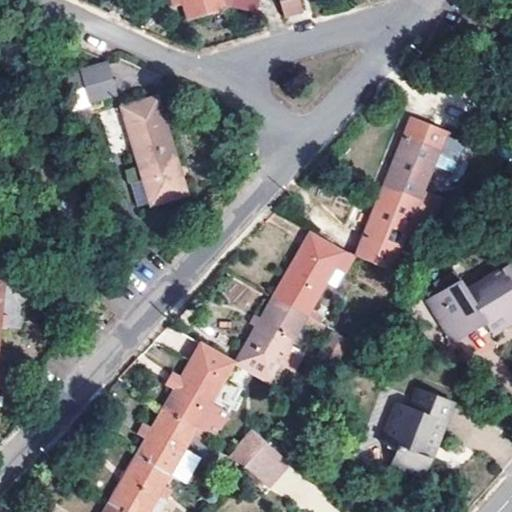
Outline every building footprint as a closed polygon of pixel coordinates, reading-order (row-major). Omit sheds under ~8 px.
[(168,0),(171,7),(182,4),(187,21),(231,9),(255,13),(257,0),(168,0)] [(296,0),(274,0),(279,18),(300,12),(296,0)] [(68,94),(84,89),(90,108),(115,100),(104,66),(64,79),(68,94)] [(137,159),(172,148),(158,99),(121,110),(135,152),(137,159)] [(412,120),(404,138),(384,191),(431,210),(436,199),(423,194),(433,169),(454,177),(468,142),(412,120)] [(137,159),(139,167),(144,183),(133,186),(140,208),(151,204),(152,208),(187,198),(172,148),(137,159)] [(123,156),(126,163),(137,159),(135,152),(123,156)] [(139,167),(137,159),(126,163),(129,171),(139,167)] [(384,191),(356,259),(391,274),(404,242),(416,246),(431,210),(384,191)] [(336,250),(312,235),(306,246),(329,260),(336,250)] [(302,252),(274,300),(307,319),(310,313),(334,270),(302,252)] [(462,281),(428,302),(454,344),(485,326),(489,334),(511,320),(511,265),(469,292),(462,281)] [(269,386),(303,325),(307,319),(274,300),(236,365),(269,386)] [(310,313),(307,319),(318,326),(322,320),(310,313)] [(307,319),(303,325),(314,332),(318,326),(307,319)] [(511,328),(511,320),(489,334),(493,340),(511,328)] [(333,367),(353,346),(337,337),(320,359),(333,367)] [(234,364),(203,344),(182,381),(173,376),(167,387),(176,392),(164,412),(197,431),(208,437),(212,439),(228,412),(212,403),(226,380),(234,364)] [(226,380),(212,403),(228,412),(230,408),(236,411),(241,403),(235,400),(241,389),(226,380)] [(400,408),(391,448),(403,451),(402,456),(407,458),(403,471),(433,479),(444,440),(443,439),(454,400),(420,390),(413,412),(400,408)] [(197,431),(164,412),(154,430),(146,426),(140,437),(148,441),(137,459),(170,478),(193,438),(197,431)] [(197,431),(193,438),(205,444),(208,437),(197,431)] [(265,442),(243,466),(267,488),(289,463),(265,442)] [(111,506),(121,511),(151,511),(170,478),(137,459),(111,506)]
